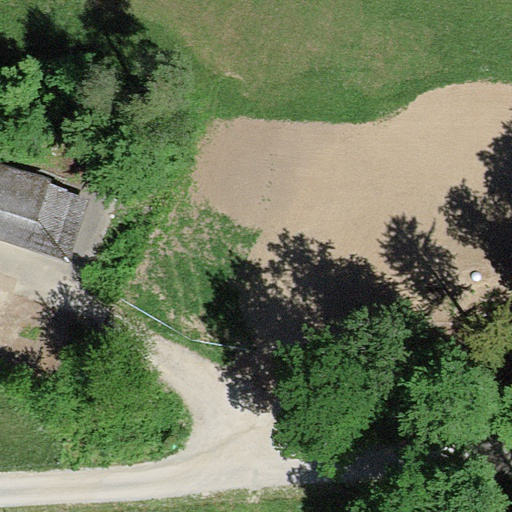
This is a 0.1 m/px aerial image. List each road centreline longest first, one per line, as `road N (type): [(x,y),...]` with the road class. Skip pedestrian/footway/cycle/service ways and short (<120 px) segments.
road 1 (track): [(275,469),(256,408),(163,340),(42,282)]
road 2 (track): [(275,469),(0,494)]
road 3 (track): [(511,448),(275,469)]
